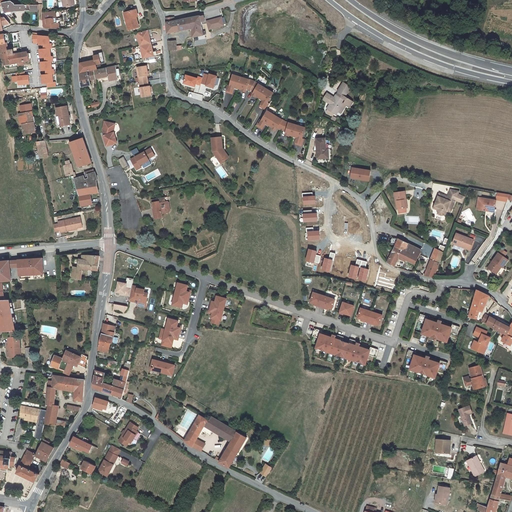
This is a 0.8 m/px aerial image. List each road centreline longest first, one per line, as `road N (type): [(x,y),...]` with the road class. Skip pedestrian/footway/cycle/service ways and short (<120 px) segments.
road 1 (unclassified): [(153,0),(174,93),(350,195),(367,211),(378,260),(390,271),(443,283)]
road 2 (unclassified): [(89,393),(130,407),(225,469),(312,511)]
road 3 (tertiary): [(107,242),(101,168),(72,61),(82,37)]
road 4 (secondary): [(327,0),(429,60),(511,82)]
road 5 (unclassified): [(393,339),(205,277)]
road 6 (secondary): [(511,71),(433,48),(347,0)]
road 7 (tertiary): [(90,378),(107,242)]
road 8 (tertiary): [(29,506),(89,393)]
